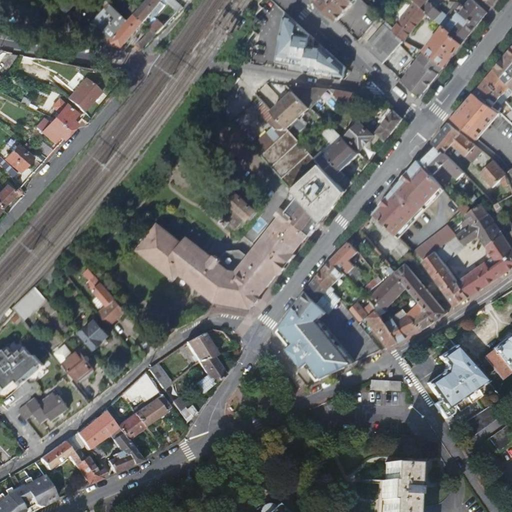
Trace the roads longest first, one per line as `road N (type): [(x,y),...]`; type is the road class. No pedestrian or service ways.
road 1 (residential): [(209,441),(390,358),(511,279)]
road 2 (residential): [(255,336),(224,321),(197,327),(0,474)]
road 3 (residential): [(255,336),(425,121)]
road 4 (residential): [(142,60),(389,92)]
road 5 (unclassified): [(0,231),(142,60)]
road 6 (residential): [(65,511),(209,441)]
road 7 (residential): [(0,41),(142,60)]
road 8 (residential): [(425,121),(511,16)]
